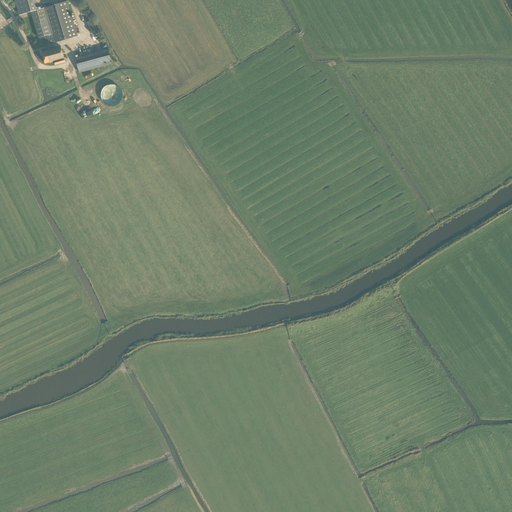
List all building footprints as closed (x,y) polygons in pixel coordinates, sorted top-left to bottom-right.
[(31,12),(34,11),(31,0),(15,0),(20,15),(31,12)] [(50,44),(78,36),(67,1),(34,11),(31,12),(38,38),(47,36),(50,44)] [(47,50),(46,49),(42,50),(43,52),(42,52),(45,64),(50,62),(50,63),(54,62),(55,65),(65,62),(61,46),(47,50)] [(75,58),(79,73),(112,64),(108,49),(75,58)] [(104,103),(122,104),(122,87),(104,87),(104,103)]
